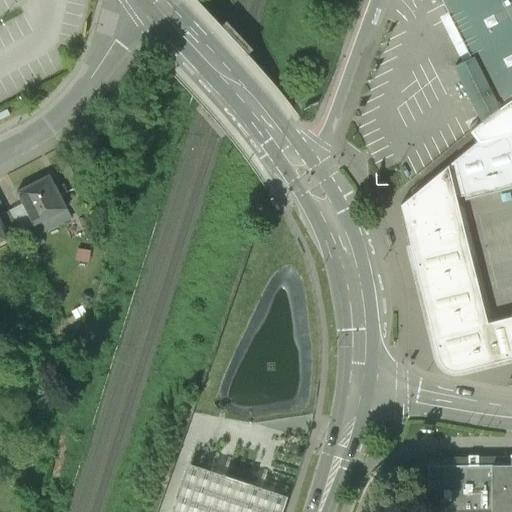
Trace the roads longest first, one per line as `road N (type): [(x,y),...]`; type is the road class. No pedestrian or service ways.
road 1 (primary): [(357,383),(355,280),(343,237),(302,171)]
road 2 (primary): [(302,171),(156,0)]
road 3 (residential): [(0,142),(93,85),(147,0)]
road 4 (unclassified): [(302,171),(323,146),(380,0)]
road 5 (unclassified): [(511,411),(357,383)]
road 6 (primary): [(320,511),(357,383)]
